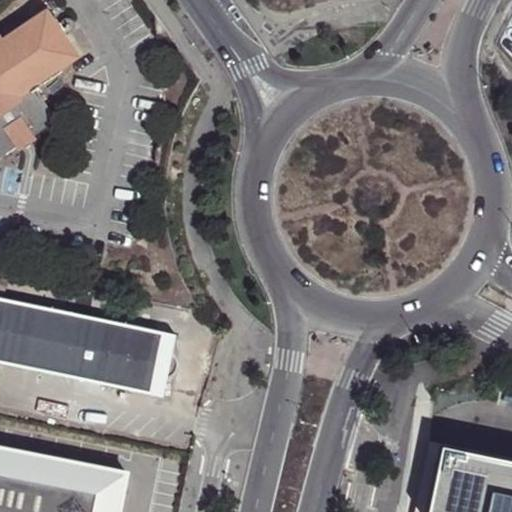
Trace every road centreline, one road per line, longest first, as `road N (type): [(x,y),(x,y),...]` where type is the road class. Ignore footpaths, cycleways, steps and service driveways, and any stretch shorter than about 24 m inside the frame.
road 1 (secondary): [(303,296),(252,511)]
road 2 (secondary): [(317,511),(372,319)]
road 3 (secondary): [(262,157),(254,195),(259,233),(276,268),(303,296)]
road 4 (secondary): [(482,251),(492,186),(466,124)]
road 5 (secondary): [(466,124),(413,88),(349,83)]
road 6 (secondary): [(466,124),(465,47),(484,0)]
